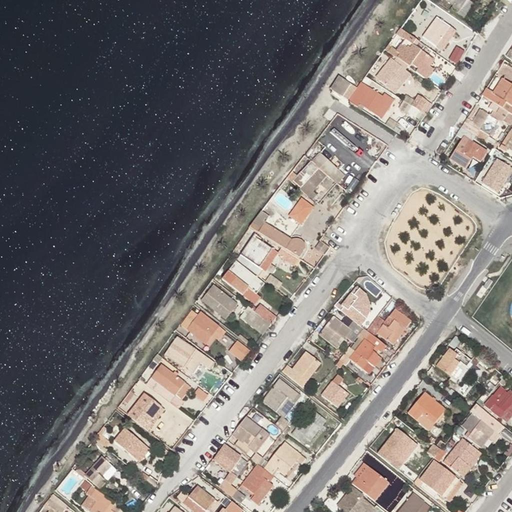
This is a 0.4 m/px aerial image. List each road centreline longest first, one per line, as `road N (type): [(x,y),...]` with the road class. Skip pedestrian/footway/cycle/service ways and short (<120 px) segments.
road 1 (residential): [(148,511),(353,247)]
road 2 (tertiary): [(446,314),(293,511)]
road 3 (residential): [(353,247),(419,158),(509,220)]
road 4 (residential): [(429,144),(511,17)]
